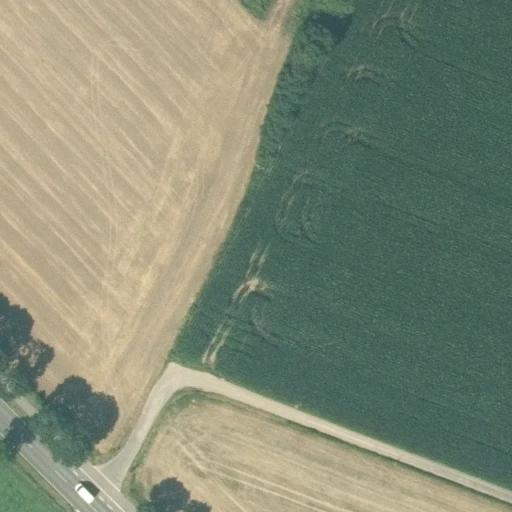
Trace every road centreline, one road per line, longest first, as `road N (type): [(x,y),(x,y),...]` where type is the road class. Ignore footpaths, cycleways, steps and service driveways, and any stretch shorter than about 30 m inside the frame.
road 1 (unclassified): [(99,511),(168,383),(202,377),(511,495)]
road 2 (tertiary): [(0,413),(99,511)]
